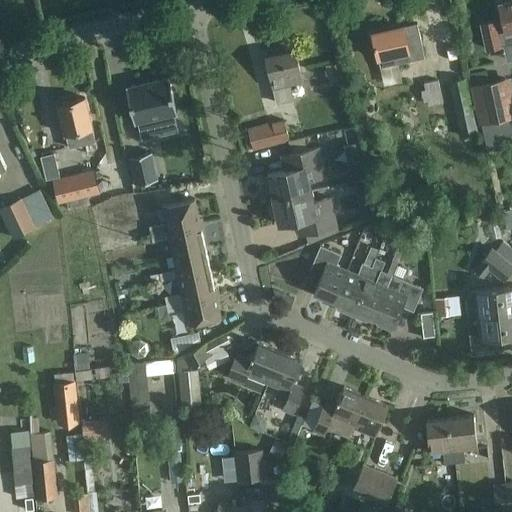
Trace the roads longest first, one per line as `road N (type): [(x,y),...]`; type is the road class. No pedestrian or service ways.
road 1 (residential): [(185,12),(249,288),(271,319),(419,383),(511,386)]
road 2 (residential): [(0,59),(185,12)]
